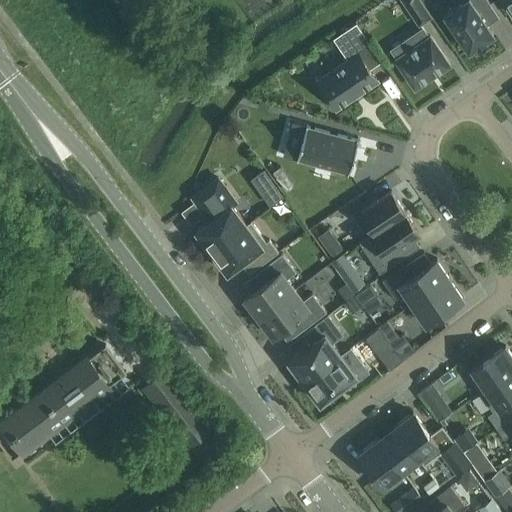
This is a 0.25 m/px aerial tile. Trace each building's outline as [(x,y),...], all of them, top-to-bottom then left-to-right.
[(419,0),(402,0),(419,24),(431,16),(419,0)] [(477,44),(478,45),(486,39),(494,33),(479,11),(491,3),(488,0),(454,0),(458,5),(444,14),(469,50),(477,44)] [(333,38),(348,60),(318,80),(336,108),(378,80),(370,68),(382,60),(357,22),(333,38)] [(397,59),(415,87),(450,64),(430,36),(429,37),(423,29),(403,42),(409,51),(397,59)] [(306,125),(296,158),(348,173),(358,139),(306,125)] [(219,177),(193,197),(210,220),(196,230),(200,234),(198,239),(205,248),(210,247),(212,251),(247,224),(232,204),(236,201),(219,177)] [(283,195),(276,186),(264,195),(271,204),(283,195)] [(361,211),(374,231),(406,211),(392,190),(361,211)] [(379,247),(368,254),(381,273),(406,255),(400,245),(419,232),(406,211),(374,231),(370,233),(379,247)] [(247,224),(212,251),(215,254),(213,259),(220,268),(224,267),(227,271),(244,259),(252,270),(278,251),(269,239),(266,241),(251,221),(247,224)] [(329,229),(318,237),(332,256),(342,249),(329,229)] [(255,310),(259,316),(295,289),(287,278),(296,271),(282,252),(259,270),(267,280),(245,297),(246,299),(244,301),(252,312),(255,310)] [(396,299),(406,292),(413,303),(450,278),(437,258),(414,273),(407,263),(383,279),(396,299)] [(348,264),(338,271),(348,285),(358,277),(348,264)] [(450,278),(413,303),(426,323),(464,298),(450,278)] [(371,284),(355,295),(362,306),(378,295),(371,284)] [(295,289),(259,316),(264,322),(262,324),(270,335),(272,333),(274,335),(296,319),(303,329),(327,311),(313,292),(304,299),(295,289)] [(292,371),(302,384),(341,354),(332,342),(342,334),(327,315),(305,332),(313,343),(289,361),(295,369),(292,371)] [(388,321),(378,328),(389,344),(391,342),(398,337),(388,321)] [(398,352),(391,342),(389,344),(378,328),(368,335),(386,361),(398,352)] [(41,393),(17,411),(38,439),(62,420),(127,371),(106,344),(41,393)] [(473,368),(486,388),(511,369),(511,354),(506,345),(473,368)] [(341,354),(302,384),(311,396),(315,394),(321,402),(343,385),(345,388),(368,371),(359,359),(350,366),(341,354)] [(511,398),(511,369),(486,388),(481,391),(494,411),(489,415),(497,426),(511,416),(511,402),(510,400),(511,398)] [(160,384),(149,392),(155,399),(161,407),(170,418),(178,430),(183,435),(203,419),(199,414),(191,403),(182,391),(176,384),(170,376),(160,384)] [(451,410),(442,398),(430,407),(439,419),(451,410)] [(438,444),(413,411),(394,426),(419,458),(438,444)] [(511,416),(497,426),(505,436),(510,433),(511,435),(511,416)] [(382,441),(379,437),(378,438),(402,470),(419,458),(394,426),(397,430),(382,441)] [(359,452),(383,485),(402,470),(378,438),(359,452)] [(472,461),(456,439),(439,451),(456,473),(472,461)] [(490,459),(478,468),(485,478),(497,469),(490,459)] [(495,480),(502,490),(511,483),(511,475),(508,470),(495,480)] [(423,486),(429,494),(440,486),(434,478),(423,486)] [(454,511),(465,503),(451,484),(430,499),(438,509),(433,511),(454,511)] [(399,496),(408,509),(423,498),(414,486),(399,496)] [(511,491),(508,487),(497,495),(509,511),(511,508),(511,491)] [(479,507),(483,511),(502,511),(492,497),(479,507)]
